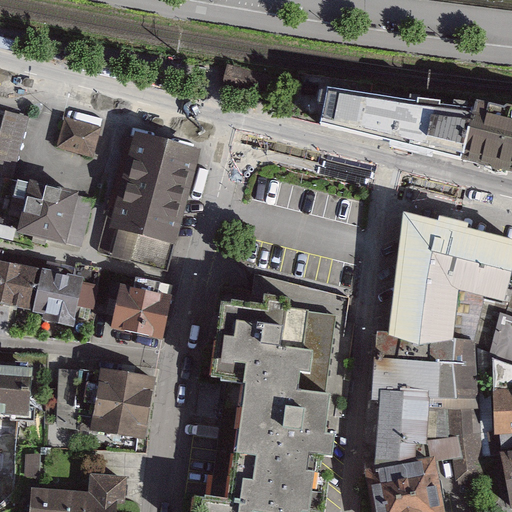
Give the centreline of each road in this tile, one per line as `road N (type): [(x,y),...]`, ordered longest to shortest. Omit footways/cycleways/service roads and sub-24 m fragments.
road 1 (residential): [(386,166),(349,511)]
road 2 (primary): [(0,65),(236,128)]
road 3 (residential): [(236,128),(175,362)]
road 4 (residential): [(0,346),(175,362)]
road 5 (primary): [(236,128),(386,166)]
road 6 (residential): [(175,362),(153,511)]
road 7 (primary): [(386,166),(511,198)]
